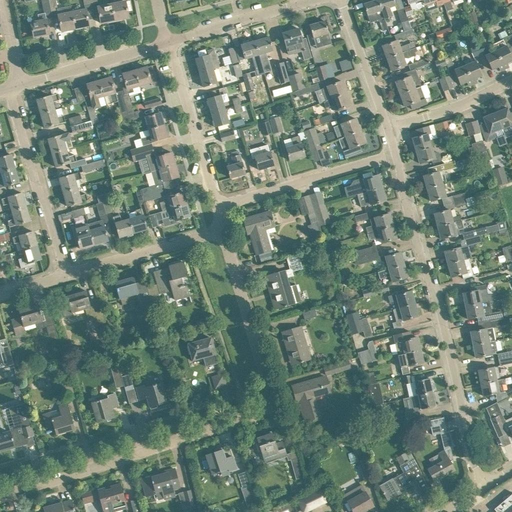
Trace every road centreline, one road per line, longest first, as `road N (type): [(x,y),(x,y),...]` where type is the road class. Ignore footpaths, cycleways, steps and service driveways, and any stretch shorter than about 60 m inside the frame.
road 1 (residential): [(0,494),(267,407),(222,229)]
road 2 (residential): [(485,485),(470,456),(440,310),(395,154)]
road 3 (residential): [(66,275),(7,89)]
road 4 (residential): [(216,206),(395,154)]
road 5 (residential): [(216,206),(167,40)]
road 6 (residential): [(66,275),(222,229)]
road 7 (tertiary): [(19,86),(167,40)]
road 8 (tertiary): [(167,40),(305,1)]
road 9 (residential): [(386,128),(341,0)]
road 10 (residential): [(386,128),(511,80)]
